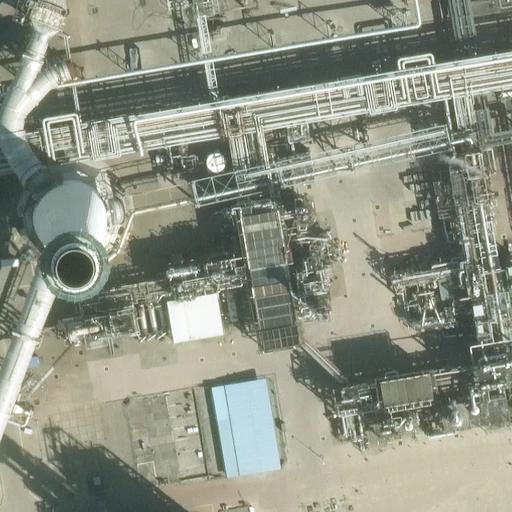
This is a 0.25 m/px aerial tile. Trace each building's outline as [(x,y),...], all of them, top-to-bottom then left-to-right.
[(511,0),(453,0),(457,19),(511,10),(511,0)] [(106,253),(105,178),(39,180),(41,255),(106,253)] [(248,251),(158,263),(169,341),(255,329),(258,345),(300,339),(280,195),(241,200),(248,251)] [(428,367),(372,374),(376,403),(432,396),(428,367)] [(267,377),(212,387),(227,477),(283,468),(267,377)]
